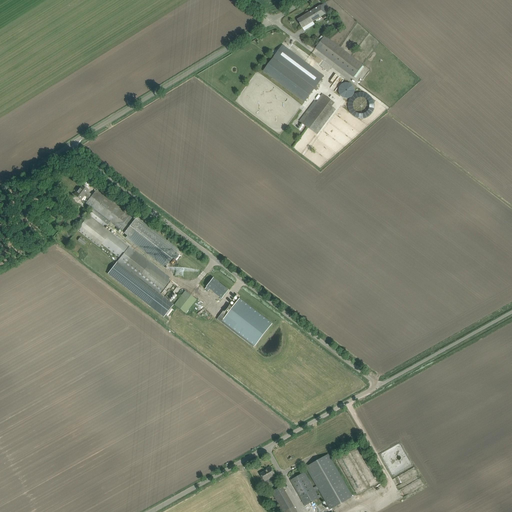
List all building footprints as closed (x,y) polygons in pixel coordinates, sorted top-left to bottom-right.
[(331,11),(326,2),(297,20),(302,28),(331,11)] [(363,64),(325,36),(315,49),(354,77),(363,64)] [(324,76),(283,45),(263,72),(304,102),(324,76)] [(309,112),(308,110),(299,122),(317,134),(336,109),(332,106),(335,103),(323,94),(309,112)] [(354,128),(357,129),(361,129),(366,127),(367,126),(369,124),(371,120),(372,117),(372,115),(372,112),(371,110),(369,107),(368,105),(366,104),(364,103),(361,102),(359,102),(356,102),(353,103),(350,105),(348,107),(346,110),(346,112),(345,114),(345,117),(346,119),(347,122),(348,124),(351,127),(354,128)] [(92,195),(87,192),(88,191),(82,186),(79,190),(78,190),(74,195),(81,200),(85,196),(89,199),(92,195)] [(93,209),(77,230),(99,247),(102,244),(120,258),(118,262),(159,294),(170,280),(169,279),(169,278),(105,228),(110,222),(127,235),(125,238),(164,268),(172,258),(177,261),(183,255),(178,251),(179,250),(137,217),(135,220),(96,190),(92,195),(89,199),(86,204),(93,209)] [(80,237),(78,240),(84,245),(87,242),(80,237)] [(118,262),(108,275),(164,318),(174,305),(159,294),(118,262)] [(213,278),(206,287),(222,299),(229,290),(213,278)] [(175,304),(186,313),(197,299),(185,290),(175,304)] [(272,323),(240,298),(233,307),(229,304),(217,319),(253,347),(272,323)] [(305,506),(319,498),(315,491),(319,489),(330,510),(353,497),(328,454),(306,467),(317,486),(313,488),(304,472),(290,480),(293,485),(305,506)] [(261,474),(265,481),(275,475),(271,467),(267,469),(268,470),(261,474)] [(272,492),(283,511),(297,511),(282,486),(272,492)]
